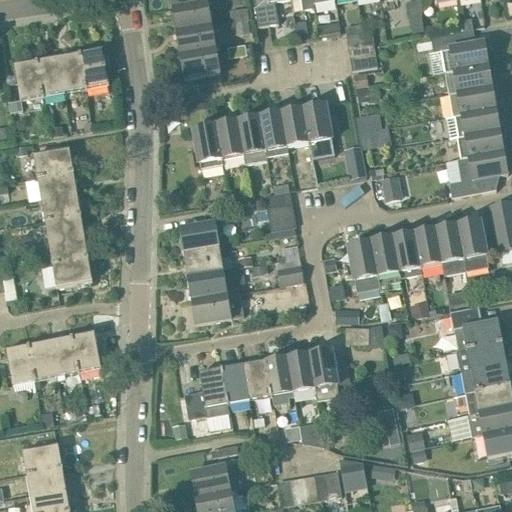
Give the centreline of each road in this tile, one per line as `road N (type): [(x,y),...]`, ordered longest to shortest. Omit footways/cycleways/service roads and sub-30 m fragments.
road 1 (residential): [(136,361),(322,327),(311,240),(321,225),(511,194)]
road 2 (residential): [(140,314),(142,112)]
road 3 (residential): [(142,112),(317,78)]
road 4 (residential): [(131,511),(136,361)]
road 5 (residential): [(0,325),(90,308),(140,314)]
